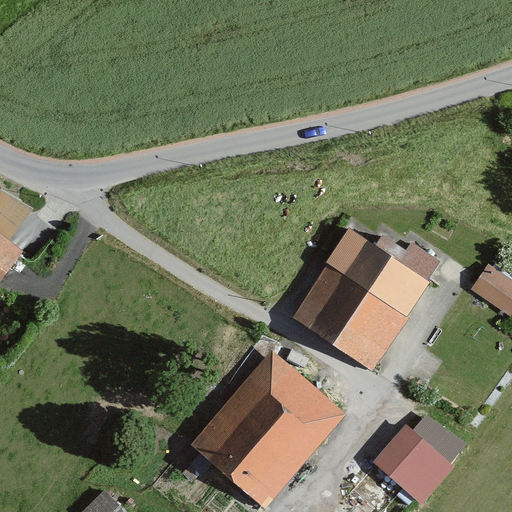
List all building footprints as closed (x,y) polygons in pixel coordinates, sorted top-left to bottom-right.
[(0,187),(0,222),(15,233),(31,210),(0,187)] [(0,222),(0,286),(31,246),(15,233),(0,222)] [(440,277),(354,222),(294,315),(380,370),(440,277)] [(511,274),(492,262),(476,287),(511,309),(511,274)] [(352,409),(277,344),(195,439),(269,503),(352,409)] [(414,419),(381,457),(431,499),(464,462),(414,419)] [(105,485),(82,508),(85,511),(112,511),(122,502),(105,485)]
